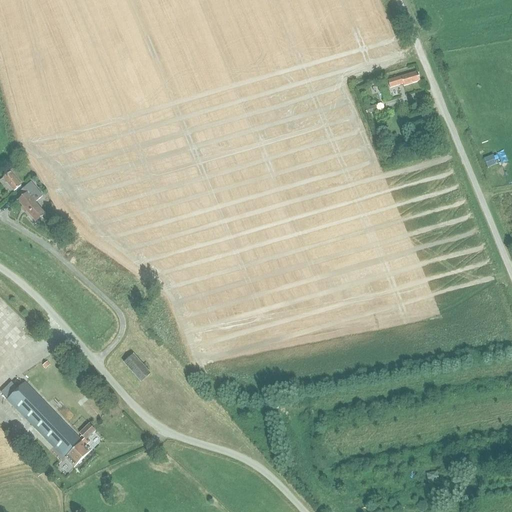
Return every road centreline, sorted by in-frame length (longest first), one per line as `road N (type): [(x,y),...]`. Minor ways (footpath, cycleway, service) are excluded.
road 1 (unclassified): [(511,271),(400,0)]
road 2 (unclassified): [(96,361),(165,432),(256,467),(303,511)]
road 3 (unclassified): [(96,361),(121,335),(121,316),(59,257),(0,217)]
road 4 (unclassified): [(0,267),(96,361)]
